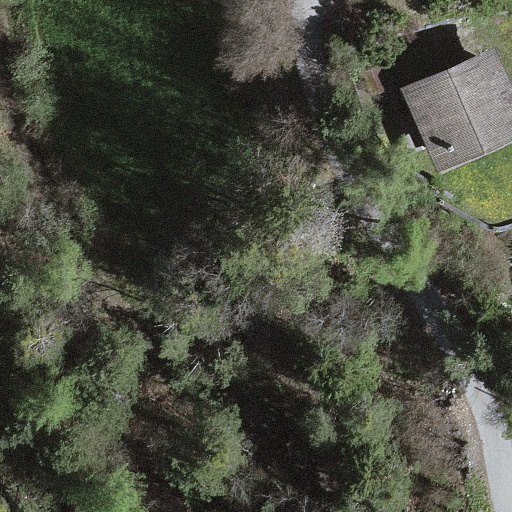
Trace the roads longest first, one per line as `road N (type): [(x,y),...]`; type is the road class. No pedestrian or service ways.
road 1 (track): [(326,511),(220,392),(70,246),(22,114),(0,12)]
road 2 (residential): [(336,0),(340,39),(408,242),(488,395),(511,496)]
